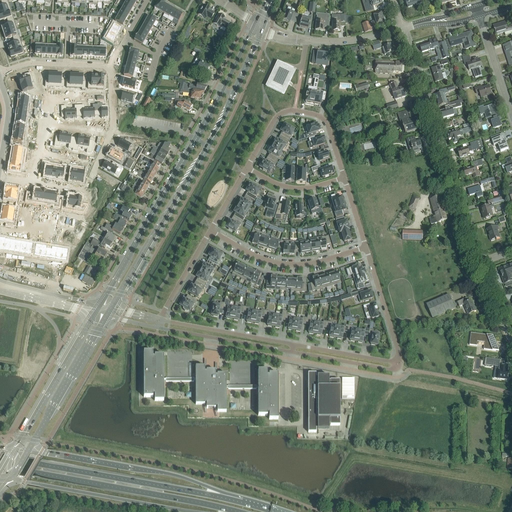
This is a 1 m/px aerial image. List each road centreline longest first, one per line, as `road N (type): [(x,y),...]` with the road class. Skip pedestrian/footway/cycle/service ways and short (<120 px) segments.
road 1 (primary): [(246,503),(0,456)]
road 2 (residential): [(479,263),(402,28)]
road 3 (residential): [(157,327),(399,368)]
road 4 (residential): [(399,368),(159,320)]
road 5 (primary): [(0,467),(237,511)]
road 6 (primary): [(246,503),(171,474),(28,450)]
road 7 (secondary): [(143,251),(232,94)]
road 8 (secondary): [(222,90),(134,246)]
road 9 (primary): [(11,478),(187,511)]
road 10 (residential): [(111,135),(109,69),(27,63),(0,71)]
road 11 (residential): [(343,177),(323,118),(294,110),(277,115),(246,168)]
road 12 (residential): [(210,230),(289,264),(365,246)]
road 13 (secondary): [(95,314),(16,449)]
road 14 (secondary): [(28,450),(106,316)]
road 15 (residential): [(0,177),(85,191),(111,135)]
road 16 (residential): [(399,368),(365,246)]
